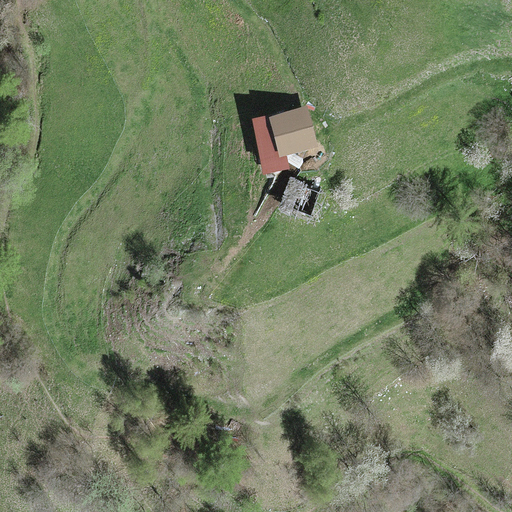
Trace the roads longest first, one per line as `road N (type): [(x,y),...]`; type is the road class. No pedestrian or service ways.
road 1 (track): [(436,283),(320,356),(262,405),(239,410),(166,394),(71,363),(48,329),(47,280),(62,233),(98,192),(150,73),(143,0)]
road 2 (track): [(232,0),(325,119),(349,122),(450,80),(511,71)]
